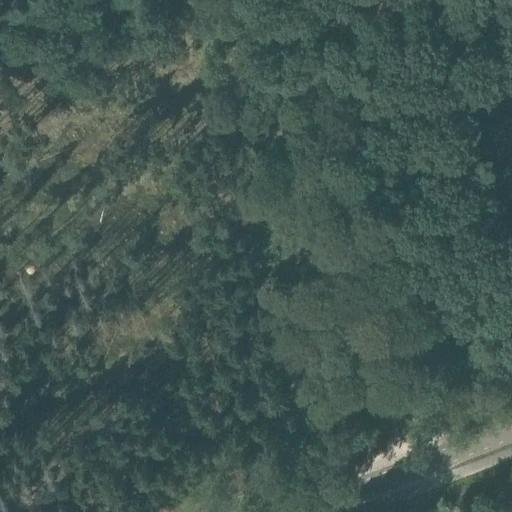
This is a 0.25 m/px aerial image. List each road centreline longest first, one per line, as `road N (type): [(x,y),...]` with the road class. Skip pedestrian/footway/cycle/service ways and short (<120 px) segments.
road 1 (track): [(240,0),(429,511)]
road 2 (tertiary): [(298,511),(511,429)]
